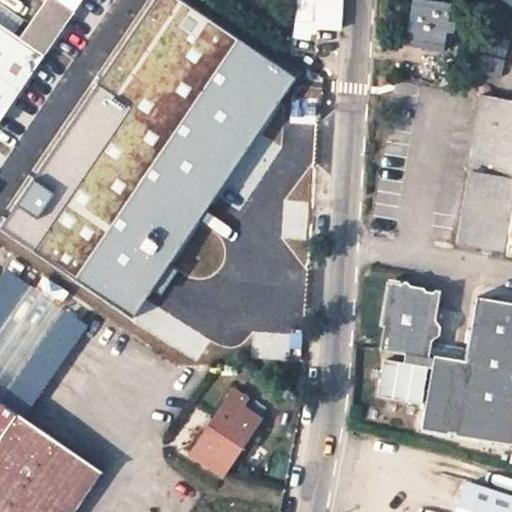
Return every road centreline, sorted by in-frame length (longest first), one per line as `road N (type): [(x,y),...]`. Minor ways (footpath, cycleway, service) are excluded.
road 1 (unclassified): [(361,0),(326,402),(306,511)]
road 2 (residential): [(142,0),(0,208)]
road 3 (unknown): [(341,231),(511,265)]
road 4 (unknown): [(76,511),(108,453),(59,366)]
